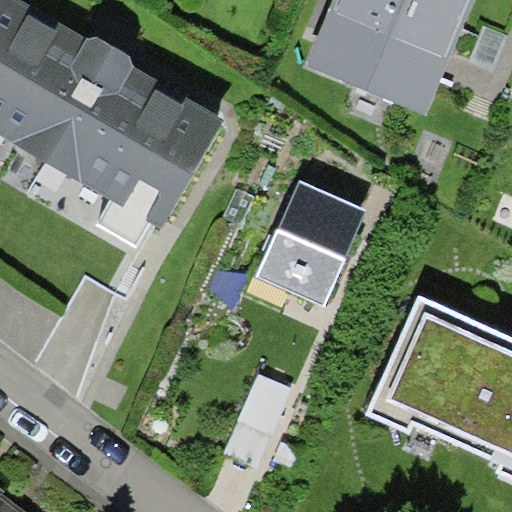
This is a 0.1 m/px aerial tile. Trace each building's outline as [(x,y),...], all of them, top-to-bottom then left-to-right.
[(85,37),(23,0),(0,0),(0,134),(162,228),(221,118),(133,66),(129,53),(93,34),(85,37)] [(464,0),(329,0),(302,69),(418,115),(464,0)] [(364,217),(296,188),(258,279),(326,307),(364,217)] [(511,341),(413,296),(358,416),(404,437),(410,425),(489,461),(488,474),(511,484),(511,341)] [(0,511),(21,511),(0,495),(0,511)]
